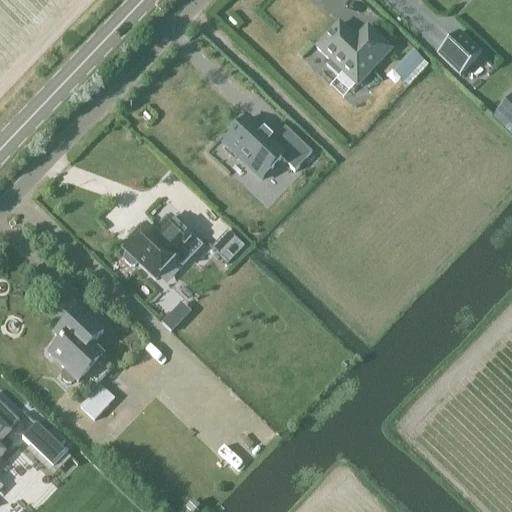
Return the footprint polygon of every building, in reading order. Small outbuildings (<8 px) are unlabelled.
[(339,25),(316,49),(330,63),(326,67),(338,78),(342,74),(357,88),(391,51),(367,29),(355,41),(339,25)] [(458,34),(437,55),(460,78),(481,56),(458,34)] [(511,96),(495,113),(511,130),(511,96)] [(247,119),(223,145),(261,181),(280,161),(292,173),(310,154),(284,130),(273,142),(247,119)] [(146,227),(123,251),(127,255),(124,258),(124,262),(130,268),(135,268),(138,265),(156,282),(175,261),(182,268),(201,248),(170,219),(159,230),(160,231),(155,236),(146,227)] [(228,233),(211,250),(228,266),(245,249),(228,233)] [(61,344),(48,357),(65,373),(63,376),(62,378),(62,382),(65,385),(68,387),(72,386),(76,383),(79,386),(105,357),(94,347),(114,327),(80,295),(63,313),(71,320),(54,337),(61,344)] [(100,389),(80,410),(93,423),(113,402),(100,389)] [(0,485),(0,486),(0,485),(0,461),(1,460),(3,458),(0,454),(0,444),(19,424),(0,405),(0,485)] [(23,441),(22,442),(53,472),(67,456),(37,427),(23,441)]
